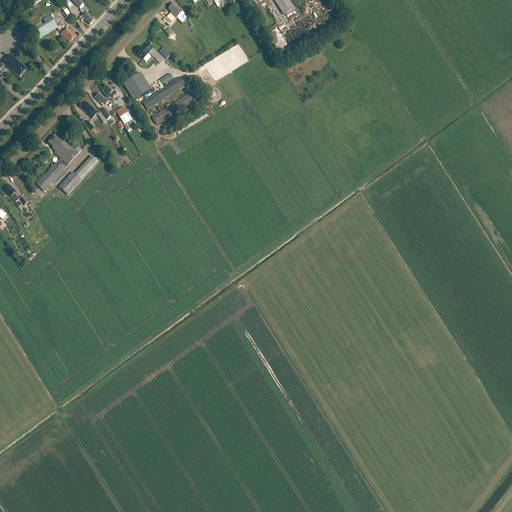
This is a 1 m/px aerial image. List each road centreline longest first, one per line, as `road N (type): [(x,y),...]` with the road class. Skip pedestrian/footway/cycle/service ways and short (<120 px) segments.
road 1 (unclassified): [(0,177),(164,0)]
road 2 (secondary): [(0,134),(124,0)]
